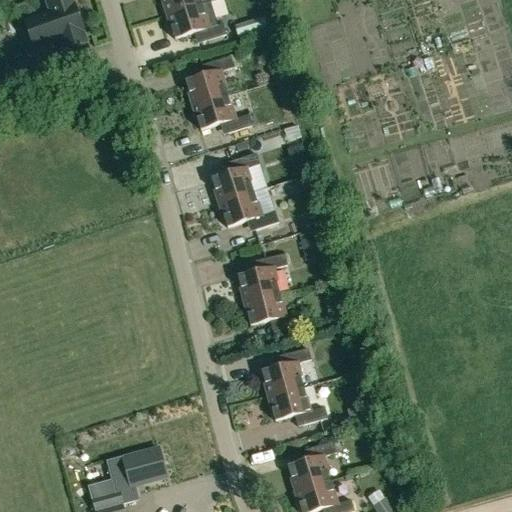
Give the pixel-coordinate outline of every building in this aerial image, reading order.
[(50,12),(22,22),(33,53),(61,43),(65,54),(64,54),(69,70),(91,62),(79,26),(80,25),(70,0),(57,0),(47,4),(50,12)] [(161,0),(167,16),(201,6),(198,0),(161,0)] [(201,6),(167,16),(174,40),(198,33),(201,44),(225,37),(222,25),(208,30),(201,6)] [(209,76),(185,84),(192,107),(226,97),(219,73),(233,69),(229,58),(205,65),(209,76)] [(226,97),(192,107),(200,131),(224,124),(227,135),(251,128),(248,117),(234,121),(226,97)] [(183,178),(217,167),(211,147),(177,157),(183,178)] [(235,173),(211,181),(219,205),(253,194),(245,170),(258,166),(255,155),(231,162),(235,173)] [(253,194),(219,205),(227,229),(250,221),(254,232),(278,224),(274,213),(260,218),(253,194)] [(323,224),(306,230),(313,253),(330,247),(323,224)] [(263,272),(238,278),(244,303),(278,294),(273,271),(287,268),(284,256),(260,262),(263,272)] [(278,294),(244,303),(250,327),(276,321),(279,333),(302,327),(299,315),(284,318),(278,294)] [(268,398),(302,389),(296,366),(311,362),(307,350),(283,357),(286,367),(262,374),(268,398)] [(233,359),(237,370),(251,365),(247,354),(233,359)] [(302,389),(268,398),(274,422),(299,415),(302,427),(326,421),(323,409),(309,413),(302,389)] [(312,461),(288,468),(295,492),(329,482),(322,459),(336,455),(333,443),(309,451),(312,461)] [(158,448),(122,458),(130,489),(167,479),(158,448)] [(316,511),(327,509),(327,511),(353,511),(350,501),(336,505),(329,482),(295,492),(300,511),(316,511)] [(123,511),(118,492),(91,499),(94,511),(123,511)]
